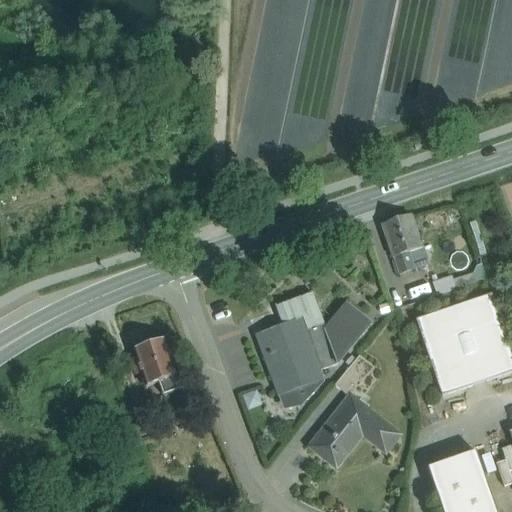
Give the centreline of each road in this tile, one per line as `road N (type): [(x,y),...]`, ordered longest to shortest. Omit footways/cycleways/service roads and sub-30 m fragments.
road 1 (secondary): [(173,269),(511,152)]
road 2 (residential): [(173,269),(248,464),(286,511)]
road 3 (track): [(227,222),(220,106),(231,0)]
road 4 (secondary): [(0,349),(173,269)]
